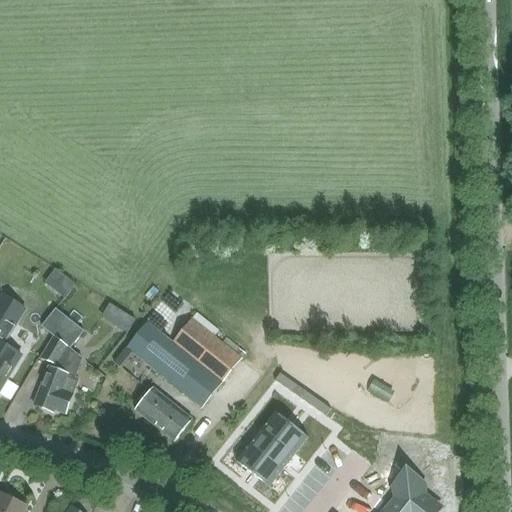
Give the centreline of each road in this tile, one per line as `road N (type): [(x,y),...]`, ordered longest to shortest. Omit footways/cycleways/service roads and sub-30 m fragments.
road 1 (residential): [(497,511),(486,0)]
road 2 (residential): [(178,511),(129,480),(0,441)]
